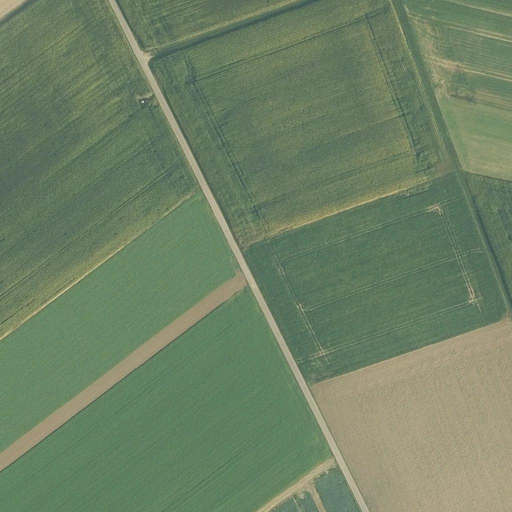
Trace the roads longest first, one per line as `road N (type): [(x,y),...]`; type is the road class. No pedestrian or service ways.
road 1 (unclassified): [(366,511),(112,0)]
road 2 (track): [(511,315),(393,0)]
road 3 (track): [(140,58),(312,0)]
